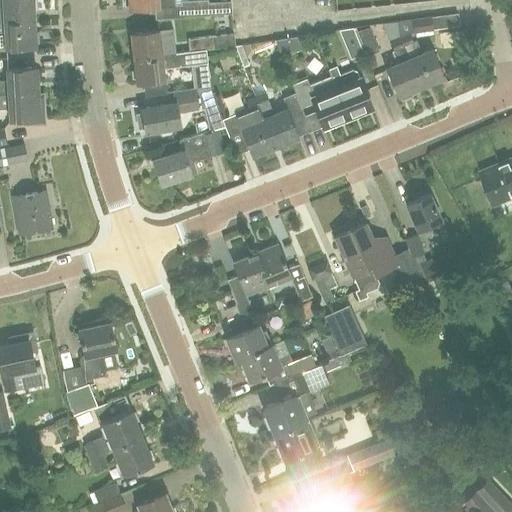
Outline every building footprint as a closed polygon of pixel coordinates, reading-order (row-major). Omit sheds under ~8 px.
[(0,21),(34,20),(33,0),(3,0),(4,8),(0,8),(0,21)] [(125,0),(125,4),(127,6),(129,6),(130,8),(159,7),(158,0),(125,0)] [(161,20),(183,18),(183,17),(208,16),(206,0),(198,0),(180,1),(180,4),(160,5),(161,20)] [(449,26),(449,14),(435,15),(435,26),(449,26)] [(399,36),(420,85),(443,76),(432,49),(422,53),(416,40),(413,41),(410,33),(432,31),(431,17),(396,22),(399,36)] [(34,20),(0,21),(0,46),(6,47),(36,45),(34,20)] [(352,27),(339,30),(351,58),(363,53),(352,27)] [(367,56),(378,51),(368,28),(357,31),(367,56)] [(160,29),(131,32),(134,57),(162,54),(175,53),(172,29),(160,30),(160,29)] [(216,36),(213,36),(215,49),(235,46),(234,34),(216,36)] [(213,36),(188,39),(189,51),(206,49),(206,50),(215,49),(213,36)] [(411,89),(420,85),(399,36),(389,41),(393,51),(391,52),(396,64),(385,68),(397,95),(398,95),(401,98),(411,94),(411,89)] [(249,71),(259,67),(251,45),(242,49),(249,71)] [(162,54),(134,57),(137,83),(142,82),(164,79),(165,79),(164,68),(191,65),(207,63),(206,50),(206,49),(189,51),(175,53),(162,54)] [(337,88),(349,115),(373,106),(358,70),(354,68),(341,73),(338,65),(329,68),(333,77),(337,88)] [(0,93),(38,91),(36,66),(7,67),(8,79),(0,79),(0,93)] [(303,106),(315,102),(324,125),(349,115),(337,88),(333,77),(310,86),(307,77),(291,84),(295,92),(297,91),(303,106)] [(143,113),(137,114),(139,128),(145,127),(146,132),(181,125),(179,113),(205,108),(217,106),(210,86),(194,88),(174,91),(176,102),(142,108),(143,113)] [(303,106),(297,91),(295,92),(284,97),(288,108),(275,113),(266,91),(263,93),(261,88),(254,91),(255,96),(276,145),(300,135),(292,115),(304,110),(303,106)] [(38,91),(0,93),(0,107),(9,107),(10,119),(27,118),(27,123),(45,122),(44,102),(38,102),(38,91)] [(253,154),(276,145),(255,96),(254,91),(252,91),(254,96),(245,100),(250,110),(237,115),(236,113),(223,118),(229,134),(242,129),(253,154)] [(225,132),(224,128),(217,131),(216,130),(202,134),(202,133),(178,141),(181,150),(154,158),(161,183),(192,174),(188,163),(224,152),(218,135),(225,132)] [(0,165),(27,161),(24,144),(0,148),(0,165)] [(511,156),(481,169),(483,174),(495,204),(511,197),(511,156)] [(19,232),(53,226),(46,189),(12,195),(19,232)] [(418,231),(442,221),(431,196),(407,206),(418,231)] [(360,241),(372,236),(366,222),(336,235),(352,275),(370,267),(360,241)] [(411,258),(424,253),(417,235),(404,239),(411,258)] [(370,267),(352,275),(358,289),(355,291),(359,300),(367,297),(365,293),(376,288),(378,283),(379,282),(376,275),(399,266),(388,238),(375,244),(372,236),(360,241),(370,267)] [(255,253),(268,286),(291,276),(300,300),(312,295),(299,263),(288,268),(278,244),(255,253)] [(246,294),(268,286),(255,253),(233,262),(238,275),(246,294)] [(314,278),(330,272),(326,262),(310,269),(314,278)] [(409,314),(431,306),(417,270),(396,278),(409,314)] [(511,288),(507,281),(500,286),(510,300),(511,298),(511,288)] [(237,302),(235,303),(236,305),(239,314),(252,309),(247,298),(246,298),(237,302)] [(349,305),(323,316),(340,354),(366,343),(349,305)] [(236,359),(272,344),(266,329),(261,331),(252,309),(239,314),(227,319),(231,329),(225,331),(236,359)] [(116,348),(110,320),(106,321),(103,319),(95,321),(92,324),(79,327),(85,355),(80,356),(78,361),(83,380),(104,376),(101,357),(111,355),(109,350),(116,348)] [(4,373),(7,390),(18,388),(14,371),(36,366),(33,350),(39,349),(35,331),(9,336),(11,342),(0,344),(0,358),(3,373),(4,373)] [(272,344),(236,359),(237,360),(241,358),(250,379),(281,366),(272,344)] [(289,376),(314,366),(310,355),(285,365),(289,376)] [(306,393),(330,383),(321,363),(314,366),(289,376),(268,385),(268,386),(272,384),(279,403),(265,409),(275,434),(307,421),(305,416),(313,413),(306,393)] [(73,416),(80,413),(96,405),(87,383),(63,393),(73,416)] [(2,392),(0,392),(0,430),(10,429),(2,392)] [(114,448),(142,436),(131,409),(118,415),(112,401),(92,409),(98,424),(103,422),(110,438),(97,443),(96,440),(82,446),(87,458),(101,453),(114,448)] [(307,421),(275,434),(286,460),(317,446),(307,421)] [(353,472),(411,448),(403,431),(345,455),(353,472)] [(114,448),(125,475),(153,463),(142,436),(114,448)] [(107,467),(101,453),(87,458),(93,473),(107,467)] [(305,511),(347,511),(348,511),(340,492),(354,487),(348,473),(298,494),(305,511)] [(505,511),(510,507),(486,482),(465,501),(475,511),(505,511)] [(93,505),(118,494),(113,483),(92,492),(93,493),(88,495),(91,501),(93,505)] [(133,511),(173,511),(165,492),(138,503),(140,509),(134,511),(133,511)] [(118,494),(93,505),(95,510),(94,511),(124,511),(126,511),(119,494),(118,495),(118,494)]
